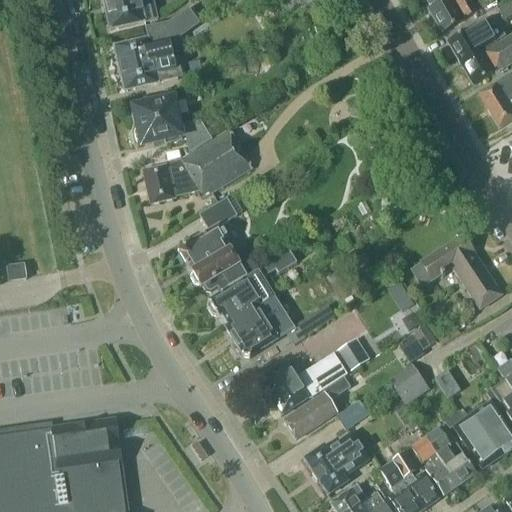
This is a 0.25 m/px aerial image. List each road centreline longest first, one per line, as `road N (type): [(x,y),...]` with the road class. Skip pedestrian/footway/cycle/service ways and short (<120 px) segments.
road 1 (tertiary): [(259,511),(159,355),(119,268),(52,0)]
road 2 (residential): [(511,231),(376,0)]
